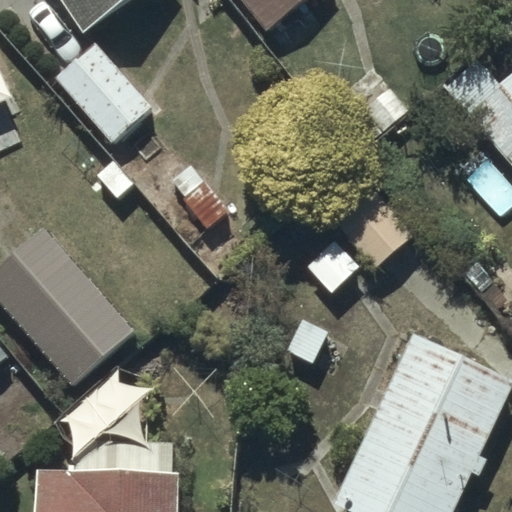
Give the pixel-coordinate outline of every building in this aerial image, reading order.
[(57,0),(84,38),(140,0),(57,0)] [(309,0),(238,0),(268,35),(309,0)] [(98,50),(57,84),(109,146),(150,112),(98,50)] [(480,63),(445,92),(511,174),(511,79),(502,88),(480,63)] [(0,105),(11,101),(0,77),(0,105)] [(314,203),(373,272),(411,239),(352,170),(314,203)] [(47,233),(0,273),(0,306),(72,390),(136,336),(47,233)] [(336,511),(455,511),(511,388),(511,387),(413,342),(335,511),(336,511)] [(176,511),(177,468),(33,465),(33,511),(176,511)]
